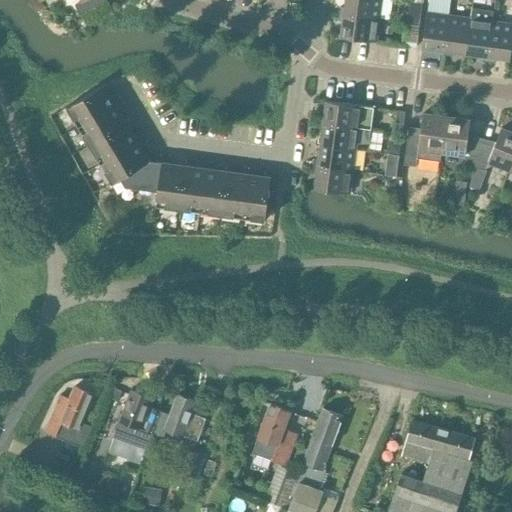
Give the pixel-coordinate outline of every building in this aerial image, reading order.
[(82,0),(83,0),(75,5),(81,15),(103,2),(101,0),(82,0)] [(379,19),(381,0),(345,0),(345,7),(340,7),(339,14),(379,19)] [(419,24),(422,3),(409,1),(408,9),(410,10),(408,22),(419,24)] [(471,18),(466,54),(480,56),(480,60),(487,61),(492,21),(493,11),(472,8),(471,18)] [(444,55),(449,15),(427,12),(425,25),(422,48),(438,50),(437,54),(444,55)] [(379,19),(339,14),(338,21),(343,21),(341,37),(376,42),(379,19)] [(449,15),(444,55),(451,56),(451,52),(466,54),(471,18),(449,15)] [(511,23),(492,21),(487,61),(493,62),(494,57),(510,60),(511,42),(511,23)] [(78,127),(120,101),(116,95),(113,97),(104,84),(66,107),(78,127)] [(320,115),(319,122),(371,130),(374,107),(326,100),(324,116),(320,115)] [(78,127),(89,145),(127,122),(120,110),(124,108),(120,101),(78,127)] [(405,112),(397,110),(396,122),(404,124),(405,112)] [(440,162),(441,152),(446,116),(423,113),(420,133),(408,131),(405,157),(404,165),(416,167),(417,158),(440,162)] [(446,116),(441,152),(464,155),(463,165),(474,167),(480,143),(467,139),(470,120),(446,116)] [(89,145),(100,164),(142,138),(138,132),(135,134),(127,122),(89,145)] [(320,144),(356,149),(357,143),(362,144),(367,143),(369,139),(371,130),(319,122),(318,129),(322,130),(320,144)] [(480,143),(474,167),(485,170),(489,161),(510,170),(511,164),(511,131),(501,128),(494,146),(480,143)] [(142,138),(100,164),(112,183),(120,178),(150,160),(142,147),(146,145),(142,138)] [(389,141),(387,153),(399,155),(401,142),(389,141)] [(353,171),(356,149),(320,144),(318,159),(314,158),(313,165),(353,171)] [(158,191),(162,158),(154,156),(154,161),(150,160),(120,178),(125,187),(158,191)] [(178,209),(184,165),(170,163),(170,159),(162,158),(158,191),(156,206),(178,209)] [(387,159),(386,174),(397,176),(399,160),(387,159)] [(200,212),(206,163),(199,162),(198,167),(184,165),(178,209),(200,212)] [(206,163),(200,212),(221,215),(227,171),(213,169),(213,164),(206,163)] [(350,193),(353,171),(313,165),(312,172),(316,173),(314,188),(350,193)] [(221,215),(242,218),(249,169),(241,168),(241,173),(227,171),(221,215)] [(249,169),(242,218),(265,221),(271,177),(255,174),(256,170),(249,169)] [(402,189),(391,189),(391,204),(402,204),(402,189)] [(57,435),(58,432),(62,422),(78,429),(92,394),(75,386),(70,399),(60,396),(46,430),(57,435)] [(130,390),(112,436),(146,449),(152,433),(154,426),(160,412),(146,407),(149,398),(130,390)] [(194,402),(177,395),(169,415),(161,412),(154,434),(164,437),(166,431),(181,436),(182,436),(197,442),(207,419),(190,413),(194,402)] [(290,410),(270,403),(254,448),(251,454),(286,467),(300,434),(283,428),(290,410)] [(315,488),(341,416),(321,409),(298,472),(285,508),(296,511),(331,511),(336,501),(321,496),(323,490),(315,488)] [(475,437),(412,420),(402,454),(427,462),(465,471),(475,437)] [(198,478),(206,454),(192,449),(184,474),(198,478)] [(465,471),(427,462),(421,481),(399,474),(386,511),(387,511),(453,511),(460,494),(467,472),(465,471)] [(264,501),(285,508),(298,472),(277,465),(264,501)]
